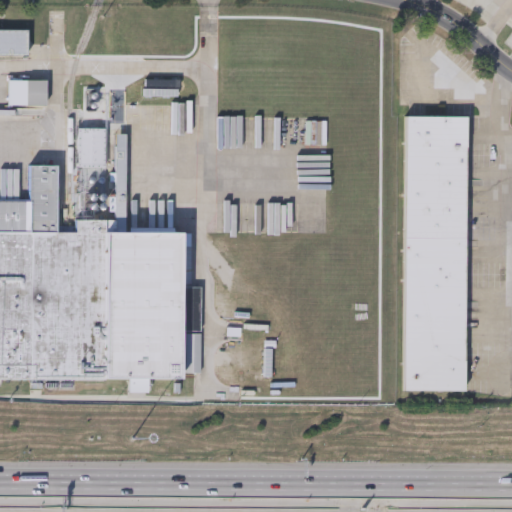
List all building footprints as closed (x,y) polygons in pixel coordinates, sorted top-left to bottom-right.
[(0,32),(27,32),(27,56),(0,56),(0,32)] [(27,105),(27,80),(47,80),(47,105),(27,105)] [(402,392),(404,116),(465,117),(463,393),(402,392)] [(78,167),(78,129),(106,129),(106,167),(78,167)] [(183,382),(0,382),(0,201),(30,201),(30,165),(57,165),(57,231),(76,231),(76,220),(106,220),(106,231),(192,231),(192,286),(198,286),(198,331),(191,331),(191,310),(183,310),(183,382)] [(187,374),(187,334),(201,334),(201,374),(187,374)] [(228,401),(228,393),(261,393),(261,401),(228,401)]
